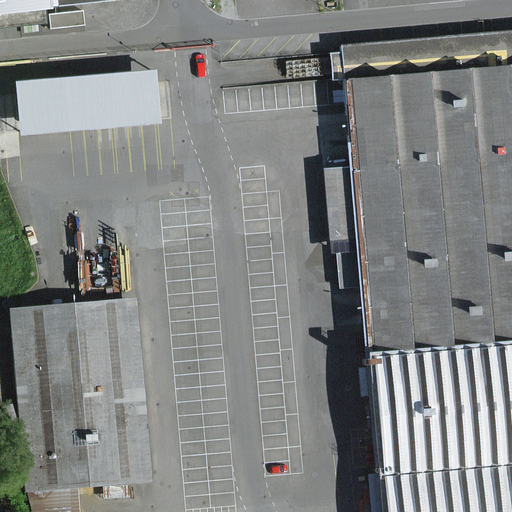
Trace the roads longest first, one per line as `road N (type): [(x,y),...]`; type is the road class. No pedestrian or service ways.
road 1 (unknown): [(244,374),(218,138),(183,34)]
road 2 (residential): [(511,10),(183,34)]
road 3 (residential): [(183,34),(0,51)]
